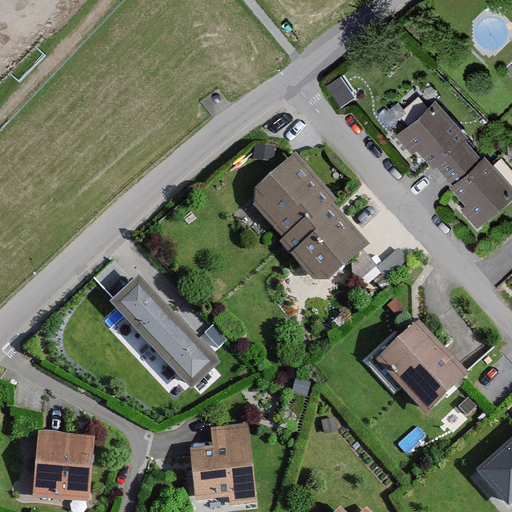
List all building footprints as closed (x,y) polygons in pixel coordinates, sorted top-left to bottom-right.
[(511,200),(511,186),(436,100),(399,133),(413,149),(416,146),(446,180),(442,184),(458,201),(453,206),(476,232),(511,200)] [(334,202),(290,153),(243,196),(279,236),(273,241),(314,287),(361,244),(328,207),(334,202)] [(135,278),(107,304),(187,390),(215,364),(135,278)] [(461,375),(411,321),(371,358),(421,412),(461,375)] [(210,445),(186,447),(191,498),(251,493),(246,426),(209,429),(210,445)] [(87,439),(32,435),(27,499),(81,503),(87,439)] [(511,501),(511,438),(473,472),(504,508),(511,501)]
